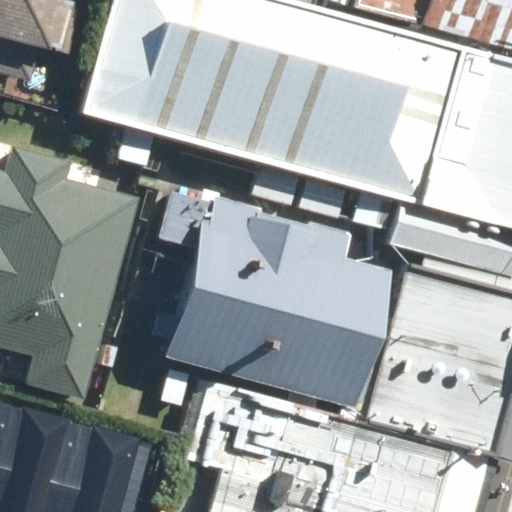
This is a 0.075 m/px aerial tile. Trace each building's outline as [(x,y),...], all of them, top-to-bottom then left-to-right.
[(44,0),(0,0),(0,26),(39,33),(44,0)] [(511,67),(254,0),(96,0),(67,117),(154,140),(382,199),(511,233),(511,67)] [(511,0),(338,0),(338,4),(511,52),(511,0)] [(112,197),(0,166),(0,348),(66,365),(112,197)] [(193,194),(150,355),(338,407),(376,270),(331,258),(335,231),(193,194)] [(511,233),(382,199),(371,243),(511,282),(511,233)] [(511,296),(388,262),(343,420),(473,452),(511,316),(511,296)] [(455,511),(473,452),(343,420),(179,378),(164,434),(159,455),(205,468),(191,511),(455,511)] [(0,405),(0,511),(117,511),(136,443),(0,405)]
